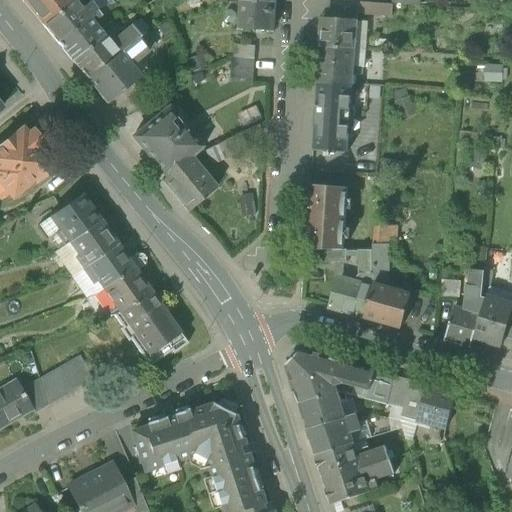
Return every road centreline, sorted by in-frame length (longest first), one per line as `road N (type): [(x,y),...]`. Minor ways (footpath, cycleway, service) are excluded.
road 1 (secondary): [(0,15),(255,341)]
road 2 (residential): [(0,477),(255,341)]
road 3 (tertiary): [(511,383),(332,329),(305,325),(255,341)]
road 4 (residential): [(270,261),(295,0)]
road 5 (secondary): [(255,341),(307,511)]
